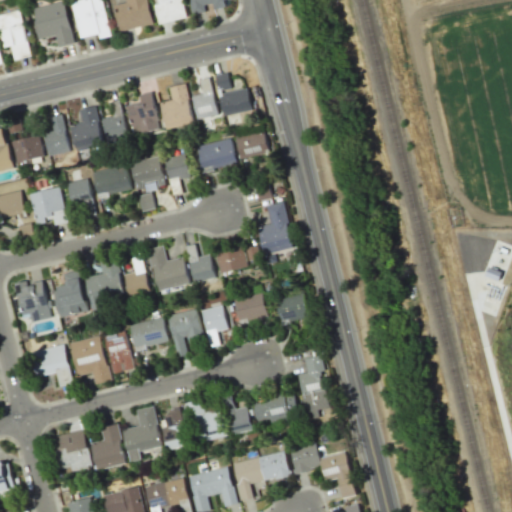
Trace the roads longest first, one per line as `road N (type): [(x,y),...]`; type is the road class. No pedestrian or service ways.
road 1 (tertiary): [(391,511),(267,29)]
road 2 (residential): [(267,29),(0,96)]
road 3 (residential): [(0,428),(261,365)]
road 4 (residential): [(222,211),(0,266)]
road 5 (residential): [(48,511),(0,322)]
